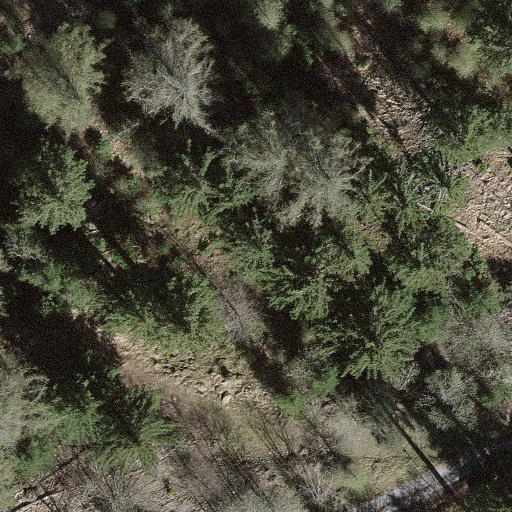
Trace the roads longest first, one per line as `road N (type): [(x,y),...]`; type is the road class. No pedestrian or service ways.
road 1 (track): [(479,447),(235,433),(149,392),(0,345)]
road 2 (unclassified): [(511,434),(315,511)]
